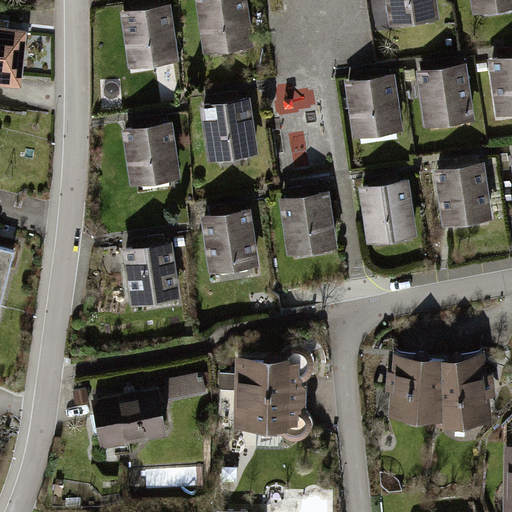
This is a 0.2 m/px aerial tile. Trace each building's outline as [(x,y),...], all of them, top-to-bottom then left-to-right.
[(251,0),(198,0),(205,51),(257,44),(251,0)] [(440,0),(387,0),(391,25),(443,18),(440,0)] [(511,0),(473,0),(475,12),(511,7),(511,0)] [(175,1),(123,8),(131,66),(183,59),(175,1)] [(28,27),(0,24),(0,77),(23,80),(28,27)] [(511,54),(490,57),(498,115),(511,113),(511,54)] [(470,62),(418,69),(426,126),(478,120),(470,62)] [(400,71),(348,78),(356,136),(408,129),(400,71)] [(255,95),(203,102),(211,160),(263,153),(255,95)] [(176,119),(125,127),(135,183),(186,174),(176,119)] [(486,162),(434,169),(442,227),(494,220),(486,162)] [(412,178),(360,185),(367,243),(420,236),(412,178)] [(331,190),(279,197),(287,254),(339,248),(331,190)] [(256,207),(204,214),(211,271),(263,264),(256,207)] [(173,242),(122,249),(130,305),(181,298),(173,242)] [(0,319),(2,320),(19,250),(0,245),(0,319)] [(285,355),(241,355),(240,429),(289,429),(297,437),(307,437),(317,428),(317,416),(311,407),(305,406),(305,402),(312,402),(312,379),(305,379),(305,375),(312,374),(317,363),(317,351),(307,344),(295,344),(285,355)] [(390,419),(445,423),(443,358),(395,354),(393,372),(387,372),(386,391),(392,391),(390,419)] [(485,354),(443,358),(445,423),(445,427),(492,421),(490,398),(497,397),(494,375),(487,376),(485,354)] [(165,383),(92,398),(102,450),(129,444),(128,440),(169,432),(164,402),(206,394),(201,372),(164,379),(165,383)] [(503,511),(511,511),(511,445),(505,446),(503,511)]
